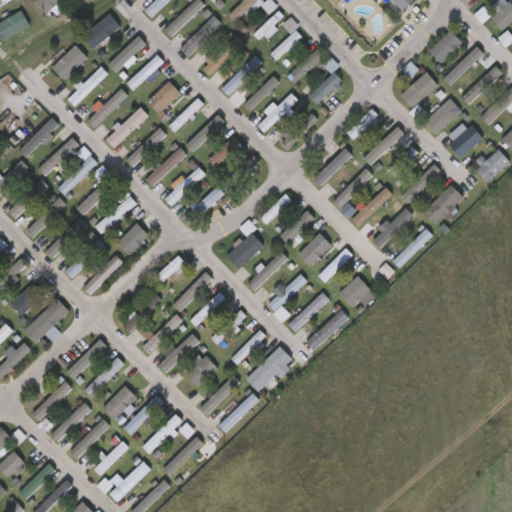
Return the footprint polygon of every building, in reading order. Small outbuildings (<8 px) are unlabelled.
[(0,0),(0,8),(13,0),(0,0)] [(65,7),(58,14),(54,9),(49,14),(38,2),(40,0),(64,0),(61,3),(65,7)] [(172,0),(153,18),(146,10),(156,0),(172,0)] [(198,0),(204,6),(170,38),(164,31),(169,26),(167,24),(177,15),(178,16),(194,0),(198,0)] [(224,0),(229,5),(223,10),(214,0),(224,0)] [(264,0),(267,3),(270,0),(276,7),(267,15),(261,9),(252,17),(248,13),(238,22),(232,15),(248,0),(264,0)] [(411,0),(400,11),(389,0),(387,0),(384,3),(381,0),(411,0)] [(511,5),(511,22),(500,32),(489,18),(509,2),(511,5)] [(23,10),(32,26),(6,41),(0,31),(0,24),(7,20),(3,14),(9,10),(13,16),(23,10)] [(119,35),(115,38),(113,36),(97,49),(85,34),(113,13),(124,28),(117,33),(119,35)] [(225,24),(190,57),(182,48),(216,15),(225,24)] [(297,44),(293,48),(290,45),(273,61),(267,54),(293,30),(299,37),(295,41),(297,44)] [(459,43),(438,63),(426,51),(448,30),(459,43)] [(240,43),(206,77),(199,70),(205,64),(200,58),(207,52),(211,57),(233,35),(240,43)] [(77,45),(90,58),(66,81),(54,68),(59,63),(54,57),(64,48),(69,53),(77,45)] [(469,64),(446,85),(440,78),(474,46),(481,53),(469,64)] [(318,61),(322,64),(329,56),(339,66),(331,74),(325,68),(322,70),(320,67),(314,73),(309,68),(294,83),(287,77),(316,49),(323,56),(318,61)] [(155,72),(136,91),(129,84),(159,55),(166,62),(155,72)] [(249,71),(232,89),(242,99),(234,107),(218,90),(226,81),(223,77),(225,75),(223,73),(227,69),(233,74),(251,56),(258,63),(249,71)] [(500,73),(466,105),(459,98),(493,66),(500,73)] [(110,74),(76,107),(70,100),(104,67),(110,74)] [(333,94),(342,104),(333,113),(321,99),(316,104),(308,95),(334,71),(342,80),(338,83),(341,86),(333,94)] [(423,73),(435,84),(408,108),(397,96),(423,73)] [(269,93),(247,115),(240,108),(248,99),(246,97),(250,93),(253,95),(272,76),(280,83),(269,93)] [(511,110),(508,114),(503,108),(485,126),(478,118),(511,85),(511,110)] [(123,105),(119,109),(118,107),(96,127),(90,120),(123,89),(130,96),(121,103),(123,105)] [(294,98),(261,131),(255,124),(288,92),(294,98)] [(447,98),(460,112),(434,135),(422,122),(427,117),(424,114),(435,104),(437,107),(447,98)] [(204,106),(198,100),(169,129),(175,135),(204,106)] [(150,116),(115,148),(108,140),(118,131),(114,127),(120,122),(124,126),(143,108),(150,116)] [(378,122),(370,129),(367,126),(353,139),(346,132),(372,108),(379,115),(376,117),(379,121),(378,122)] [(301,109),(308,116),(312,112),(318,119),(287,148),(281,142),(284,140),(280,136),(286,129),(290,133),(303,121),(296,114),(301,109)] [(41,158),(35,164),(21,150),(55,118),(62,126),(35,152),(41,158)] [(153,124),(157,128),(158,127),(166,134),(132,167),(125,160),(155,131),(150,126),(153,124)] [(192,145),(199,152),(219,131),(213,125),(192,145)] [(469,125),(481,138),(458,158),(446,145),(451,142),(446,136),(455,128),(460,134),(469,125)] [(395,144),(390,149),(388,147),(369,164),(363,157),(397,126),(404,133),(397,139),(399,140),(395,144)] [(239,143),(214,166),(208,159),(233,136),(239,143)] [(81,145),(46,177),(40,169),(54,157),(51,153),(54,150),(57,153),(74,137),(81,145)] [(343,146),(334,141),(326,154),(335,159),(343,146)] [(347,161),(350,164),(343,170),(341,167),(320,186),(312,178),(321,169),(318,165),(325,159),(328,163),(347,146),(354,154),(347,161)] [(182,165),(178,168),(177,167),(155,187),(148,179),(183,148),(190,156),(181,164),(182,165)] [(418,155),(411,148),(387,173),(394,180),(418,155)] [(499,148),(510,161),(487,182),(476,170),(480,166),(477,162),(483,157),(486,160),(499,148)] [(97,162),(64,195),(57,188),(90,155),(97,162)] [(227,179),(235,187),(257,165),(249,157),(227,179)] [(29,169),(0,197),(0,175),(4,179),(22,162),(29,169)] [(437,180),(430,187),(426,183),(409,199),(403,193),(433,163),(439,169),(434,175),(438,179),(437,180)] [(208,174),(174,206),(167,199),(178,189),(174,185),(179,180),(183,184),(201,167),(208,174)] [(373,175),(339,207),(333,201),(366,168),(373,175)] [(51,187),(17,219),(10,212),(44,180),(51,187)] [(455,211),(450,216),(447,213),(435,225),(423,212),(451,184),(464,196),(452,209),(455,211)] [(220,201),(193,225),(186,218),(195,210),(191,206),(199,199),(203,203),(222,187),(228,194),(220,201)] [(391,195),(360,227),(353,220),(384,188),(391,195)] [(286,210),(281,215),(278,211),(262,226),(256,219),(282,195),(288,201),(282,206),(286,210)] [(131,212),(104,235),(97,227),(132,196),(139,204),(131,212)] [(68,205),(36,238),(29,231),(61,198),(68,205)] [(308,226),(303,231),(299,228),(284,243),(278,236),(306,209),(312,215),(304,222),(308,226)] [(409,216),(377,249),(371,243),(403,210),(409,216)] [(89,225),(55,259),(48,252),(82,218),(89,225)] [(151,239),(148,242),(145,239),(137,246),(127,235),(144,219),(155,231),(150,236),(151,239)] [(430,236),(397,269),(390,262),(423,229),(430,236)] [(261,247),(235,270),(223,257),(249,234),(261,247)] [(327,258),(321,263),(318,260),(309,268),(297,255),(318,236),(330,249),(324,254),(327,258)] [(0,255),(3,258),(0,261),(0,241),(3,239),(10,246),(0,255)] [(107,246),(74,279),(67,272),(76,263),(72,258),(78,252),(83,257),(100,240),(107,246)] [(343,264),(324,282),(318,275),(346,248),(352,255),(343,264)] [(285,259),(251,291),(244,284),(278,252),(285,259)] [(124,262),(91,295),(84,288),(93,279),(89,274),(96,267),(100,272),(117,255),(124,262)] [(184,268),(171,280),(167,276),(163,279),(164,281),(163,282),(156,275),(178,255),(184,261),(180,264),(184,268)] [(17,279),(12,284),(9,280),(0,289),(0,277),(20,258),(26,265),(14,275),(17,279)] [(27,275),(33,283),(40,278),(34,270),(27,275)] [(212,278),(179,311),(172,304),(180,296),(178,295),(180,294),(181,295),(205,271),(212,278)] [(297,291),(291,296),(290,295),(272,312),(265,305),(298,275),(304,282),(296,289),(297,291)] [(355,276),(369,290),(350,308),(336,293),(346,282),(347,284),(355,276)] [(43,296),(21,316),(9,303),(31,283),(43,296)] [(229,298),(199,328),(193,322),(223,292),(229,298)] [(161,300),(127,333),(120,326),(132,314),(128,310),(135,304),(138,308),(154,293),(161,300)] [(326,301),(291,333),(284,325),(319,293),(326,301)] [(61,332),(51,341),(47,336),(37,345),(25,332),(60,300),(72,312),(56,327),(61,332)] [(239,329),(234,334),(231,331),(217,345),(210,338),(240,310),(246,316),(236,326),(239,329)] [(346,317),(310,350),(303,342),(339,310),(346,317)] [(175,327),(148,354),(141,347),(148,341),(143,335),(148,330),(153,335),(176,314),(182,320),(175,327)] [(15,332),(0,347),(0,332),(8,325),(15,332)] [(155,360),(162,367),(195,335),(188,327),(155,360)] [(261,347),(256,352),(252,349),(236,364),(231,358),(260,330),(265,336),(258,343),(261,347)] [(24,339),(37,352),(9,378),(0,368),(0,362),(7,355),(3,351),(8,345),(13,350),(24,339)] [(107,347),(74,379),(67,372),(101,341),(107,347)] [(283,367),(258,392),(245,379),(279,346),(292,359),(283,367)] [(206,355),(218,368),(197,387),(185,374),(194,366),(191,363),(196,358),(199,361),(206,355)] [(113,374),(117,377),(114,381),(110,377),(91,397),(84,390),(116,356),(124,363),(113,374)] [(245,381),(211,413),(204,406),(213,398),(209,393),(215,388),(219,392),(238,374),(245,381)] [(68,397),(62,402),(61,401),(41,420),(34,412),(67,380),(74,387),(66,395),(68,397)] [(134,409),(128,415),(124,410),(114,420),(102,408),(124,385),(136,398),(129,404),(134,409)] [(259,400),(225,432),(218,425),(227,416),(225,413),(228,410),(230,413),(252,393),(259,400)] [(158,417),(153,422),(148,417),(129,435),(122,428),(155,395),(162,402),(153,411),(158,417)] [(94,410),(60,441),(53,433),(87,402),(94,410)] [(177,434),(173,438),(169,434),(148,454),(142,447),(175,414),(181,421),(173,429),(177,434)] [(113,425),(80,458),(73,451),(106,418),(113,425)] [(14,440),(0,452),(0,429),(3,427),(14,440)] [(199,464),(190,473),(186,469),(174,481),(162,468),(195,435),(207,447),(195,459),(199,464)] [(123,456),(119,460),(117,459),(96,479),(89,472),(123,439),(130,447),(122,454),(123,456)] [(26,461),(9,476),(0,467),(0,465),(16,450),(26,461)] [(15,483),(23,489),(52,463),(45,456),(15,483)] [(150,469),(116,501),(109,494),(116,487),(112,483),(111,484),(112,486),(103,494),(95,486),(104,477),(108,481),(116,473),(122,480),(143,461),(150,469)] [(59,472),(69,482),(40,511),(35,511),(29,504),(59,472)] [(170,487),(144,511),(130,511),(163,479),(170,487)] [(47,511),(71,488),(64,481),(33,511),(47,511)] [(9,491),(0,499),(0,482),(1,482),(9,491)] [(64,511),(80,496),(91,507),(86,511),(64,511)] [(27,509),(23,511),(8,511),(20,501),(27,509)]
